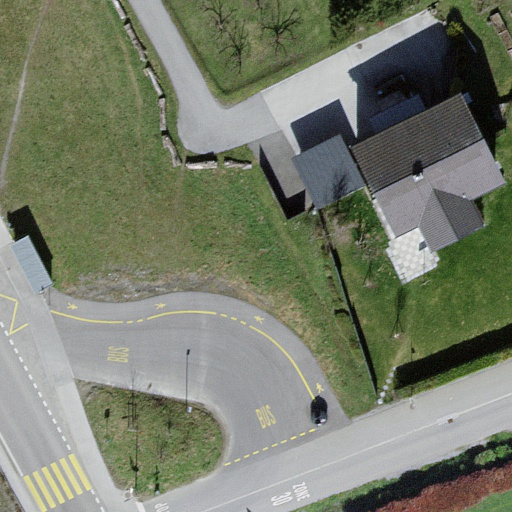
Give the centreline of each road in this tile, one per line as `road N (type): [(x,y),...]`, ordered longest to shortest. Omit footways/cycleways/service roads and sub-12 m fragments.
road 1 (residential): [(511,392),(192,511)]
road 2 (tertiary): [(0,373),(74,511)]
